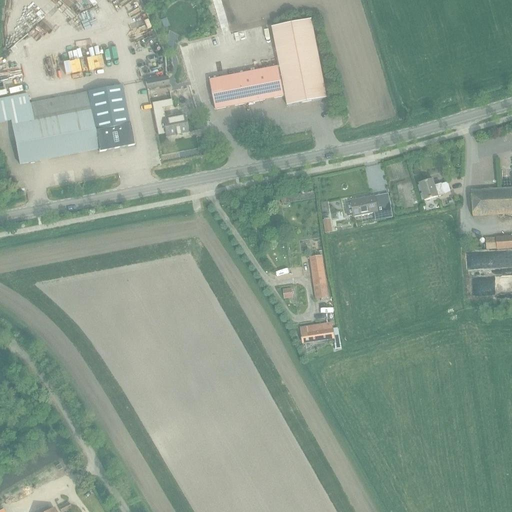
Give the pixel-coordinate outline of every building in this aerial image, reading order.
[(270,97),(285,94),(287,106),(307,102),(327,98),(311,19),(272,27),(279,65),(209,79),(215,109),(270,97)] [(147,89),(169,84),(168,76),(145,81),(147,89)] [(0,98),(0,122),(12,121),(21,165),(133,142),(122,86),(29,104),(26,93),(0,98)] [(166,135),(186,131),(183,115),(163,118),(166,135)] [(437,194),(443,192),(441,184),(435,186),(433,179),(418,184),(424,202),(438,197),(437,194)] [(511,188),(471,191),(473,217),(511,215),(511,188)] [(377,217),(386,215),(383,203),(375,205),(373,196),(350,202),(354,218),(376,212),(377,217)] [(511,237),(496,238),(485,239),(486,249),(497,249),(511,248),(511,237)] [(310,258),(316,300),(328,298),(322,256),(310,258)] [(292,298),(291,289),(283,290),(284,299),(292,298)] [(338,328),(331,329),(330,324),(314,326),(315,332),(311,332),(311,327),(300,329),(300,334),(302,344),(326,341),(326,340),(333,339),(340,338),(338,328)] [(58,508),(60,511),(62,511),(71,508),(68,502),(58,508)]
